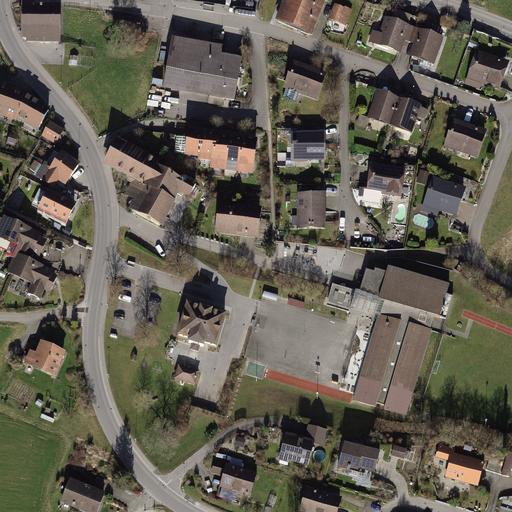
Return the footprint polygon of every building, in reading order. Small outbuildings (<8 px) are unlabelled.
[(287,0),(279,21),(315,35),(328,0),(287,0)] [(354,11),(338,4),(330,21),(346,28),(354,11)] [(66,9),(25,7),(23,41),(64,43),(66,9)] [(408,41),(412,42),(417,28),(411,26),(414,17),(398,11),(395,20),(388,18),(378,44),(404,53),(408,41)] [(144,20),(116,15),(114,28),(142,32),(144,20)] [(437,35),(417,28),(412,42),(416,44),(412,56),(437,65),(446,39),(443,38),(447,28),(440,26),(437,35)] [(176,38),(167,88),(239,102),(247,60),(243,59),(225,55),(226,47),(176,38)] [(511,68),(511,62),(479,51),(469,79),(504,91),(511,68)] [(81,56),(71,56),(71,66),(80,67),(81,56)] [(288,83),(285,88),(319,101),(329,74),(296,62),(294,66),(288,83)] [(279,79),(288,83),(294,66),(285,63),(279,79)] [(28,91),(0,80),(0,114),(17,121),(18,118),(27,94),(28,91)] [(403,99),(380,90),(370,116),(392,125),(403,99)] [(37,135),(52,110),(27,94),(18,118),(26,123),(24,127),(37,135)] [(424,108),(403,99),(392,125),(414,133),(424,108)] [(489,131),(457,119),(447,147),(480,159),(489,131)] [(68,132),(53,123),(43,138),(59,147),(68,132)] [(206,133),(192,131),(191,140),(179,138),(177,152),(189,154),(189,157),(202,159),(206,133)] [(329,132),(294,132),(294,163),(329,162),(329,132)] [(220,135),(206,133),(202,159),(216,161),(220,135)] [(234,137),(220,135),(216,161),(215,170),(229,171),(234,137)] [(122,137),(115,149),(157,172),(161,165),(164,159),(122,137)] [(248,139),(234,137),(229,171),(243,173),(248,139)] [(261,141),(248,139),(243,173),(257,175),(261,141)] [(157,172),(115,149),(107,164),(131,177),(129,182),(133,184),(127,195),(141,202),(157,172)] [(68,186),(83,164),(65,152),(62,156),(55,151),(44,166),(36,161),(30,171),(55,187),(60,181),(68,186)] [(373,162),(368,189),(404,195),(409,169),(373,162)] [(161,165),(157,172),(141,202),(135,213),(163,229),(183,192),(193,198),(201,183),(190,176),(188,179),(161,165)] [(433,174),(424,171),(420,181),(429,185),(433,174)] [(470,188),(437,176),(427,204),(460,216),(470,188)] [(52,189),(41,210),(69,224),(79,203),(52,189)] [(370,192),(362,191),(361,201),(369,201),(370,192)] [(329,193),(300,192),(299,229),(329,229),(329,193)] [(262,208),(221,202),(216,232),(258,238),(262,208)] [(45,233),(8,215),(6,219),(1,216),(0,218),(0,235),(21,246),(18,251),(33,258),(36,253),(42,256),(50,240),(44,236),(45,233)] [(33,258),(18,251),(9,271),(14,273),(33,283),(28,293),(42,300),(47,289),(52,291),(60,275),(55,273),(57,270),(33,258)] [(63,265),(63,251),(49,251),(49,265),(63,265)] [(354,400),(376,407),(377,403),(385,406),(384,410),(407,416),(407,415),(406,415),(412,394),(413,394),(413,393),(431,331),(432,331),(432,330),(430,330),(434,316),(440,318),(440,317),(446,319),(453,296),(447,294),(449,286),(448,286),(448,287),(390,269),(390,268),(389,268),(388,273),(375,270),(375,273),(366,271),(360,293),(380,299),(380,300),(390,303),(385,317),(380,315),(361,378),(360,379),(366,380),(363,391),(358,390),(355,400),(354,400)] [(350,290),(336,286),(334,292),(348,296),(350,290)] [(231,310),(190,298),(180,334),(192,337),(190,343),(206,348),(208,342),(220,346),(231,310)] [(309,303),(292,298),(290,305),(307,310),(309,303)] [(57,378),(69,351),(44,341),(39,353),(33,350),(27,365),(57,378)] [(201,370),(181,364),(176,381),(197,387),(201,370)] [(44,414),(42,418),(57,425),(59,421),(44,414)] [(307,439),(289,434),(281,462),(292,465),(293,462),(310,468),(317,445),(325,447),(329,431),(311,425),(307,439)] [(248,441),(236,438),(233,447),(245,450),(248,441)] [(385,453),(348,442),(341,467),(362,473),(362,470),(379,475),(385,453)] [(451,462),(447,477),(482,488),(490,463),(457,453),(458,451),(443,446),(439,459),(451,462)] [(410,451),(397,447),(394,457),(407,460),(410,451)] [(91,456),(76,451),(73,459),(88,465),(91,456)] [(225,479),(222,489),(224,490),(222,498),(238,503),(240,495),(252,499),(260,475),(230,465),(231,463),(218,459),(213,476),(225,479)] [(100,511),(108,494),(74,479),(64,503),(85,511),(100,511)] [(368,482),(361,484),(364,490),(371,488),(368,482)] [(341,511),(345,498),(310,488),(302,511),(341,511)]
